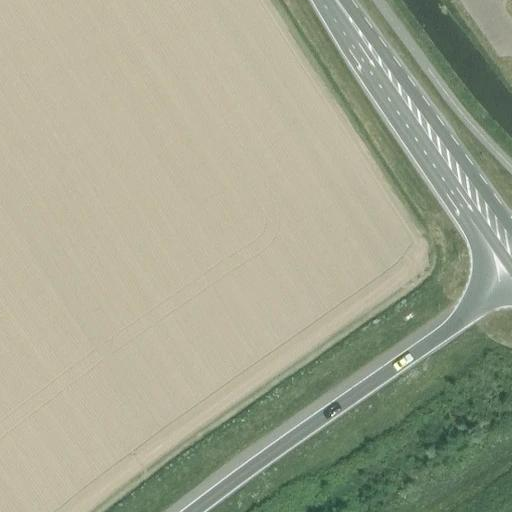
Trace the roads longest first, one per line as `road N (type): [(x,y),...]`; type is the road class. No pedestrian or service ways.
road 1 (motorway): [(511,285),(195,511)]
road 2 (primary): [(324,0),(511,270)]
road 3 (primary): [(511,233),(344,0)]
